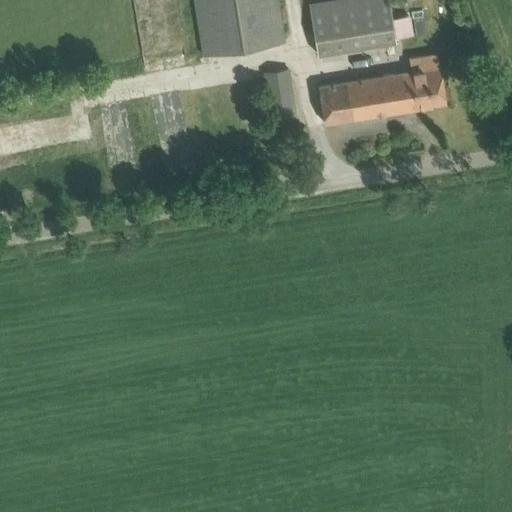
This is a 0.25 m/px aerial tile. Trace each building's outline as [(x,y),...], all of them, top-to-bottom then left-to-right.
[(195,0),(204,54),(284,41),(277,0),(195,0)] [(395,42),(389,0),(318,0),(310,1),(318,53),(395,42)] [(411,70),(413,69),(418,105),(446,100),(443,80),(440,65),(439,65),(437,52),(409,56),(411,70)] [(298,127),(295,107),(288,68),(265,72),(274,131),(298,127)] [(319,85),(325,122),(419,107),(418,105),(413,69),(411,70),(319,85)]
